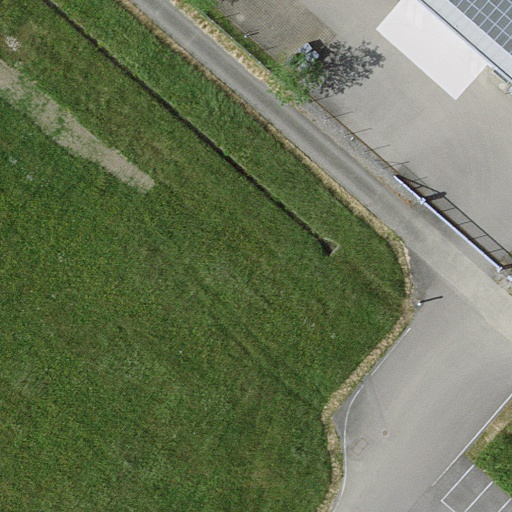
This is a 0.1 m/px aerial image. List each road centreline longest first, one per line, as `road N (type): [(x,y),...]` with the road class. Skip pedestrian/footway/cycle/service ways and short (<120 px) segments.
road 1 (track): [(149,0),(511,317)]
road 2 (unclassified): [(371,511),(445,394),(457,270)]
